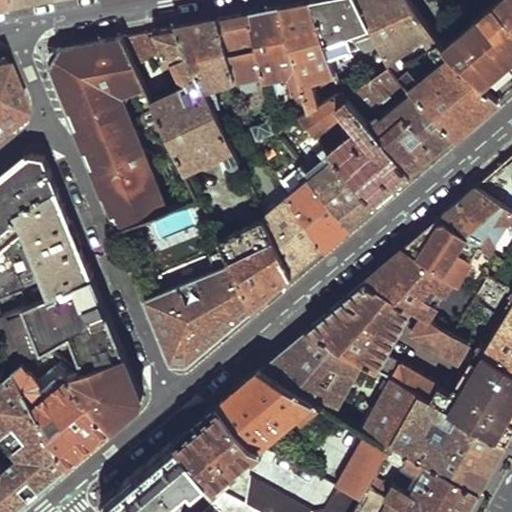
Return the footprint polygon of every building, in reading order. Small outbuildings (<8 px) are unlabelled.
[(281,6),(310,110),(320,104),(312,78),(334,69),(329,55),(311,0),(294,4),(281,6)] [(311,0),(329,55),(357,45),(354,36),(372,31),(359,0),(311,0)] [(359,0),(372,31),(387,67),(401,57),(415,47),(419,56),(436,45),(430,40),(408,0),(359,0)] [(451,58),(499,99),(511,87),(511,0),(497,0),(440,48),(444,51),(451,58)] [(251,12),(265,80),(265,82),(290,76),(293,94),(296,93),(300,117),(310,110),(281,6),(266,9),(251,12)] [(220,18),(238,78),(257,73),(259,81),(265,80),(251,12),(234,15),(220,18)] [(176,26),(205,87),(238,78),(220,18),(196,22),(176,26)] [(154,101),(187,170),(223,150),(230,165),(236,167),(241,163),(215,109),(211,99),(205,87),(176,26),(154,30),(165,53),(173,60),(179,72),(184,76),(189,84),(154,101)] [(123,36),(135,62),(156,53),(147,31),(123,36)] [(135,62),(123,36),(83,43),(57,48),(55,49),(52,53),(51,56),(51,62),(92,162),(118,229),(171,208),(125,93),(146,83),(135,62)] [(438,56),(445,63),(451,58),(444,51),(438,56)] [(0,58),(0,130),(26,110),(6,57),(0,58)] [(387,67),(393,73),(405,66),(401,57),(387,67)] [(414,94),(455,136),(474,120),(499,99),(451,58),(445,63),(408,88),(414,94)] [(345,96),(364,118),(404,85),(393,73),(387,67),(345,96)] [(336,159),(374,205),(390,191),(412,173),(373,128),(364,118),(345,96),(340,90),(320,104),(310,110),(300,117),(316,136),(343,113),(358,131),(331,153),(336,159)] [(373,128),(412,173),(430,157),(455,136),(414,94),(373,128)] [(211,99),(215,109),(225,105),(220,96),(211,99)] [(252,126),(256,139),(276,133),(273,117),(252,126)] [(0,230),(16,218),(11,208),(57,185),(45,156),(29,153),(14,166),(0,177),(0,187),(2,190),(0,190),(0,230)] [(511,154),(479,183),(510,204),(511,201),(511,154)] [(313,177),(351,223),(360,216),(374,205),(336,159),(313,177)] [(291,196),(326,245),(337,236),(351,223),(313,177),(291,196)] [(441,215),(482,244),(492,250),(511,219),(511,205),(510,204),(479,183),(460,199),(441,215)] [(0,251),(0,312),(93,273),(89,263),(64,204),(57,185),(11,208),(16,218),(22,234),(0,251)] [(266,217),(293,273),(308,260),(326,245),(291,196),(266,217)] [(407,244),(454,278),(459,282),(482,244),(441,215),(422,231),(407,244)] [(231,263),(252,307),(272,290),(293,273),(266,217),(219,238),(231,263)] [(367,278),(413,306),(425,313),(432,317),(454,278),(407,244),(367,278)] [(146,298),(172,361),(187,362),(215,339),(252,307),(231,263),(146,298)] [(0,339),(14,365),(69,333),(82,366),(85,378),(127,355),(93,273),(0,312),(0,339)] [(308,328),(360,357),(393,376),(422,393),(509,442),(511,436),(511,366),(479,346),(432,317),(425,313),(415,330),(473,370),(457,401),(452,398),(454,394),(441,387),(441,384),(402,362),(400,366),(384,357),(413,306),(367,278),(334,306),(308,328)] [(479,346),(511,366),(511,286),(509,292),(511,294),(511,304),(489,346),(482,341),(479,346)] [(263,364),(319,401),(331,409),(360,357),(308,328),(284,347),(263,364)] [(67,372),(113,424),(122,416),(139,402),(143,393),(127,355),(85,378),(82,366),(67,372)] [(221,400),(250,435),(263,442),(269,446),(269,438),(300,411),(303,416),(319,401),(263,364),(239,385),(221,400)] [(0,498),(11,511),(21,503),(44,484),(67,463),(33,401),(17,370),(0,383),(0,431),(19,453),(2,468),(0,465),(0,498)] [(33,401),(67,463),(86,448),(113,424),(67,372),(33,401)] [(366,432),(391,448),(396,440),(422,393),(393,376),(363,430),(366,432)] [(396,440),(482,490),(494,469),(509,442),(422,393),(396,440)] [(178,435),(207,471),(219,485),(224,483),(220,478),(234,467),(236,471),(247,463),(242,458),(263,442),(250,435),(221,400),(198,419),(178,435)] [(335,485),(339,488),(361,501),(373,480),(391,448),(366,432),(335,485)] [(169,511),(165,507),(193,482),(207,471),(178,435),(155,454),(120,483),(108,493),(105,498),(102,503),(103,507),(104,510),(106,511),(169,511)] [(469,511),(482,490),(396,440),(391,448),(373,480),(392,492),(405,499),(426,511),(469,511)] [(193,482),(210,504),(223,491),(219,485),(207,471),(193,482)] [(260,511),(354,511),(356,509),(361,501),(339,488),(327,510),(312,510),(250,474),(244,502),(260,511)] [(356,509),(361,511),(380,511),(386,502),(392,492),(373,480),(361,501),(356,509)] [(222,511),(225,510),(227,511),(260,511),(244,502),(223,491),(210,504),(201,511),(222,511)] [(386,502),(399,509),(405,499),(392,492),(386,502)] [(0,511),(11,511),(0,498),(0,511)] [(397,511),(426,511),(405,499),(399,509),(397,511)]
